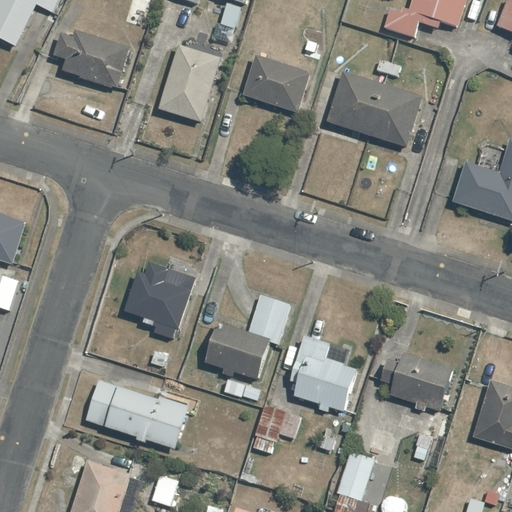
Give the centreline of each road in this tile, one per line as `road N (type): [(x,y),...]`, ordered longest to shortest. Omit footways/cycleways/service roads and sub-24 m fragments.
road 1 (residential): [(99,172),(511,299)]
road 2 (residential): [(99,172),(0,489)]
